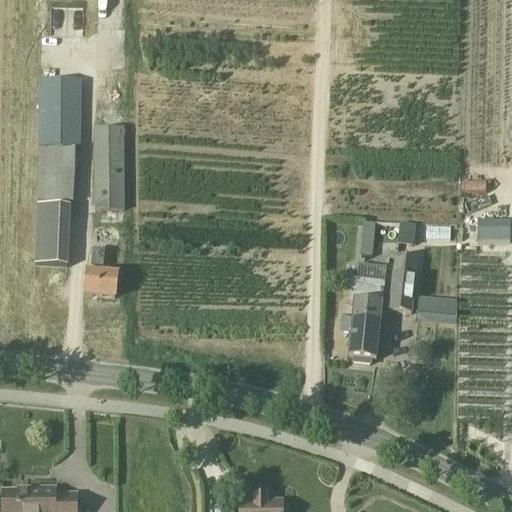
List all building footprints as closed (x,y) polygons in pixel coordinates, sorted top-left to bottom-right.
[(37,205),(74,208),(78,152),(80,152),(81,85),(39,84),(38,151),(40,151),(37,205)] [(93,132),(93,214),(124,214),(123,132),(93,132)] [(67,269),(70,210),(36,208),(34,268),(67,269)] [(509,224),(477,223),(477,245),(509,246),(509,224)] [(402,225),(401,242),(412,243),(413,226),(402,225)] [(376,228),(364,227),(361,259),(373,260),(376,228)] [(102,276),(105,254),(93,253),(90,274),(87,274),(84,298),(114,302),(117,278),(102,276)] [(418,262),(395,260),(388,315),(412,317),(418,262)] [(382,308),(385,285),(384,285),(386,270),(358,267),(356,282),(350,281),(348,305),(355,305),(353,320),(342,319),(340,336),(351,337),(349,360),(351,360),(351,365),(370,367),(370,362),(374,363),(380,308),(382,308)] [(456,305),(419,301),(416,323),(454,327),(456,305)] [(76,511),(77,498),(34,497),(34,491),(18,491),(18,494),(2,494),(1,511),(76,511)] [(238,511),(288,511),(289,510),(286,507),(283,507),(283,504),(267,504),(267,499),(254,499),(254,504),(239,504),(238,511)]
